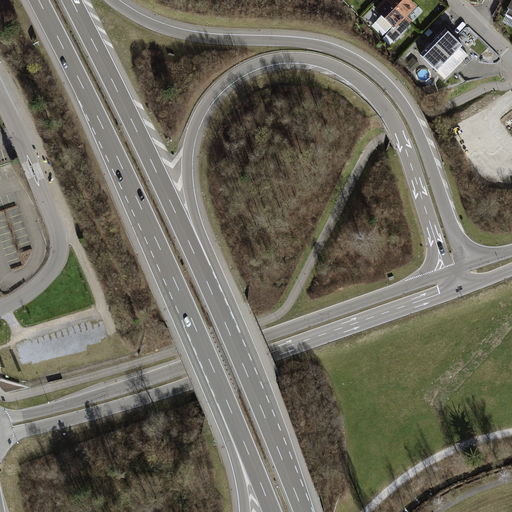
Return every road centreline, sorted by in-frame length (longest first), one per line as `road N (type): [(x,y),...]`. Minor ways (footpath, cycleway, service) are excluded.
road 1 (motorway): [(192,249),(188,149),(205,105),(255,65),(309,60),(352,77),(389,114),(448,281)]
road 2 (motorway): [(472,273),(410,113),(372,69),(318,44),(170,30),(113,0)]
road 3 (secondary): [(448,281),(160,385),(6,428)]
road 4 (motorway): [(38,0),(227,402)]
road 5 (motorway): [(303,511),(192,249)]
road 6 (motorway): [(192,249),(71,0)]
road 7 (track): [(511,433),(442,455),(367,511)]
